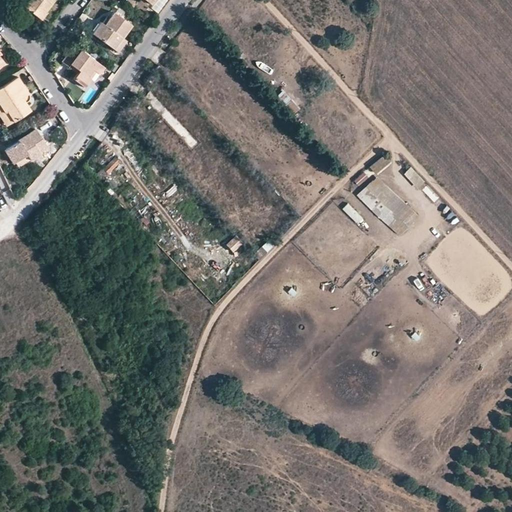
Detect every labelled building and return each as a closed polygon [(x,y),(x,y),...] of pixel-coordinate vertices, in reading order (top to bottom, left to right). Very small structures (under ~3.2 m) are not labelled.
[(27,0),(23,6),(40,19),(53,0),(27,0)] [(112,12),(103,26),(96,37),(112,49),(120,37),(129,24),(112,12)] [(100,24),(99,23),(91,33),(96,37),(103,26),(100,24)] [(112,49),(116,51),(124,40),(120,37),(112,49)] [(68,65),(69,63),(78,69),(72,78),(84,86),(95,70),(99,73),(103,66),(80,50),(78,52),(71,47),(62,61),(68,65)] [(24,100),(18,103),(17,100),(28,93),(17,77),(0,87),(0,107),(4,113),(7,112),(13,121),(31,110),(26,102),(24,100)] [(18,103),(24,100),(26,102),(28,100),(29,98),(29,95),(28,93),(17,100),(18,103)] [(0,107),(0,116),(6,126),(13,121),(7,112),(4,113),(0,107)] [(14,161),(26,154),(29,159),(38,153),(38,151),(46,146),(34,128),(17,139),(18,141),(6,148),(14,161)] [(29,159),(26,154),(14,161),(18,166),(29,159)] [(386,154),(370,166),(377,174),(392,163),(386,154)] [(418,189),(426,182),(413,166),(405,173),(418,189)] [(377,176),(367,186),(408,225),(417,215),(377,176)] [(0,208),(8,204),(2,192),(0,192),(0,208)] [(348,204),(343,210),(359,224),(364,218),(348,204)] [(255,257),(260,262),(267,254),(263,250),(255,257)]
